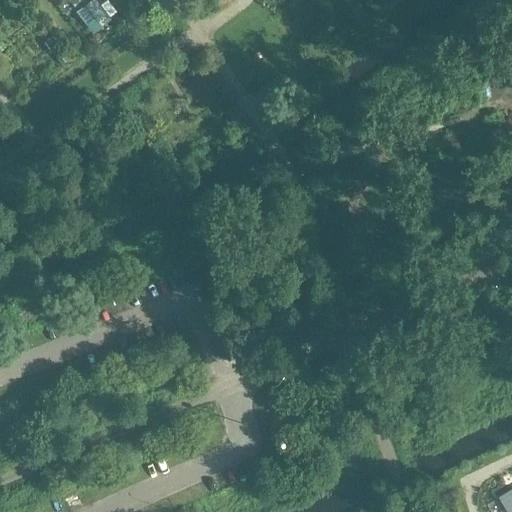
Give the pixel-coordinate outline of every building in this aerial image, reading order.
[(85,0),(68,0),(75,8),(86,1),(85,0)] [(111,20),(95,0),(90,0),(76,12),(93,33),(111,20)] [(53,36),(44,43),(51,51),(60,45),(53,36)] [(229,107),(236,123),(247,118),(239,102),(229,107)] [(511,511),(511,489),(501,495),(509,511),(511,511)]
